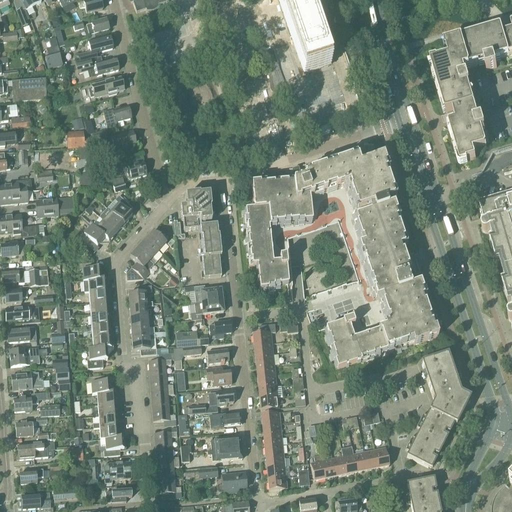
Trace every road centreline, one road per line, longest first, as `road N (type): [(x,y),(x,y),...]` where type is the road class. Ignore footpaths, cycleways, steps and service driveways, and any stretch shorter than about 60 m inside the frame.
road 1 (residential): [(151,511),(141,400),(122,367),(118,259),(180,190),(222,181)]
road 2 (residential): [(256,505),(222,181)]
road 3 (secondary): [(511,427),(411,118)]
road 4 (secondary): [(398,122),(492,425)]
road 5 (residential): [(161,187),(112,0)]
road 6 (residential): [(222,181),(398,122)]
road 7 (secondary): [(361,0),(398,122)]
road 8 (secondary): [(411,118),(378,0)]
